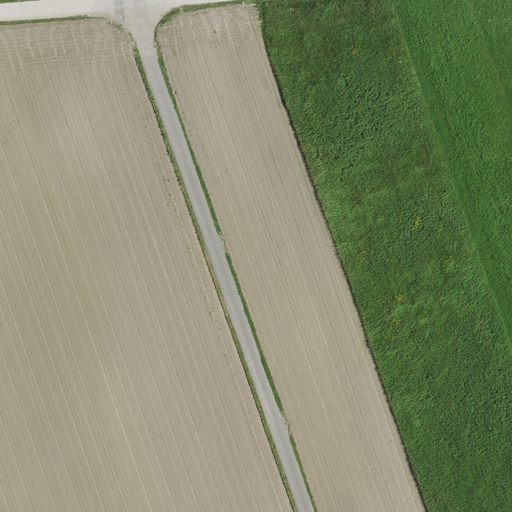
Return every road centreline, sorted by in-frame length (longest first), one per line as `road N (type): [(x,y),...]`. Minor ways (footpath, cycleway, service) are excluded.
road 1 (track): [(136,0),(300,511)]
road 2 (track): [(0,13),(144,0)]
